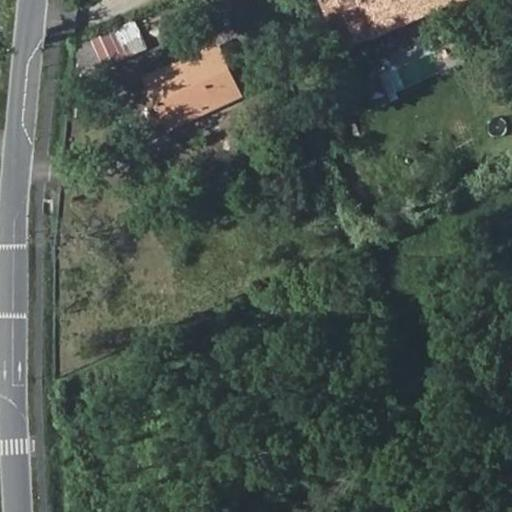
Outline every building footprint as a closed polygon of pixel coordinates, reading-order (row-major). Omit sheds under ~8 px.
[(372,37),(454,0),(359,0),(356,2),(372,37)] [(147,47),(134,18),(108,30),(111,35),(121,59),(147,47)] [(103,67),(121,59),(111,35),(93,43),(103,67)] [(90,38),(72,46),(85,75),(103,67),(93,43),(90,38)] [(168,127),(238,95),(217,49),(147,81),(168,127)]
